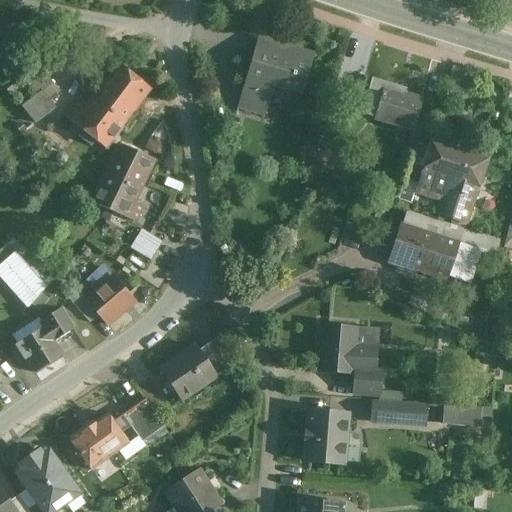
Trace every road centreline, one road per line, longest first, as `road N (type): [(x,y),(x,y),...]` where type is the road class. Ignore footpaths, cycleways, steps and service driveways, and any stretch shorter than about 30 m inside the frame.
road 1 (residential): [(269,511),(271,373),(203,257)]
road 2 (unclassified): [(203,257),(160,322),(0,428)]
road 3 (unclassified): [(192,0),(178,65),(203,257)]
road 4 (track): [(0,5),(179,35)]
road 5 (tertiary): [(511,49),(363,0)]
